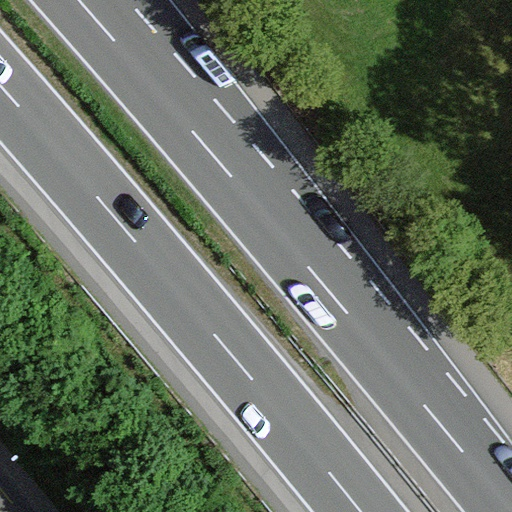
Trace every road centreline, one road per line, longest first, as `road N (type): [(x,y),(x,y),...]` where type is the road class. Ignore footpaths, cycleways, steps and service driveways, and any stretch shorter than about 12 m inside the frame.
road 1 (motorway): [(511,510),(82,0)]
road 2 (motorway): [(0,88),(359,511)]
